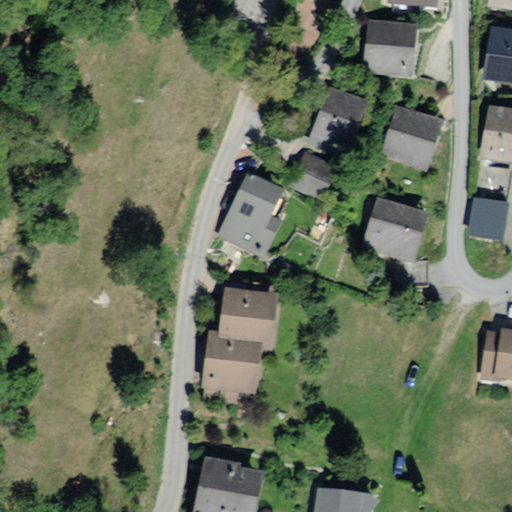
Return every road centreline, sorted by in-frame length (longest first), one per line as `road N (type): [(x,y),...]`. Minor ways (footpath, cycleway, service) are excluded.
road 1 (residential): [(156,511),(171,473),(189,293),(218,185)]
road 2 (residential): [(460,0),(461,264),(473,277),(494,281),(511,270)]
road 3 (residential): [(218,185),(240,146),(325,60),(351,0)]
road 4 (residential): [(218,185),(266,23)]
